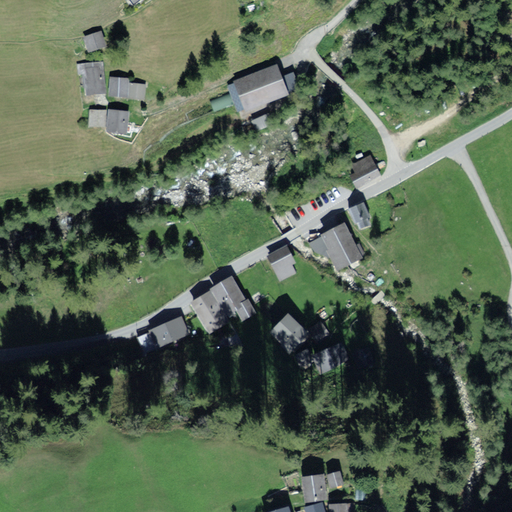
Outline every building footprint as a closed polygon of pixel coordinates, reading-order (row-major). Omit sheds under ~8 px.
[(125,0),(133,9),(144,0),(125,0)] [(105,50),(99,34),(82,41),(88,57),(105,50)] [(103,64),(81,66),(84,100),(106,98),(103,64)] [(273,69),(231,88),(244,118),(286,100),(273,69)] [(129,81),(109,80),(108,100),(127,101),(129,81)] [(145,86),(130,85),(128,102),(143,103),(145,86)] [(105,112),(87,111),(86,131),(104,131),(105,112)] [(129,114),(107,112),(105,136),(127,138),(129,114)] [(355,168),(349,172),(359,191),(384,178),(371,153),(352,163),(355,168)] [(361,206),(347,212),(354,227),(358,225),(361,231),(366,228),(364,222),(367,220),(361,206)] [(363,261),(344,225),(315,240),(334,276),(363,261)] [(299,272),(286,248),(264,260),(277,283),(299,272)] [(253,317),(233,281),(212,293),(226,320),(236,315),(240,323),(253,317)] [(227,327),(209,293),(188,305),(206,338),(227,327)] [(307,338),(289,318),(268,336),(286,356),(307,338)] [(188,339),(180,320),(138,339),(146,358),(188,339)] [(330,339),(323,325),(307,334),(315,347),(330,339)] [(348,361),(341,347),(316,359),(323,373),(348,361)] [(313,362),(307,350),(295,357),(301,369),(313,362)] [(375,366),(369,350),(352,356),(358,372),(375,366)] [(344,487),(340,473),(326,478),(331,491),(344,487)] [(326,502),(324,478),(300,481),(303,504),(326,502)] [(365,502),(366,492),(356,490),(355,501),(365,502)]
